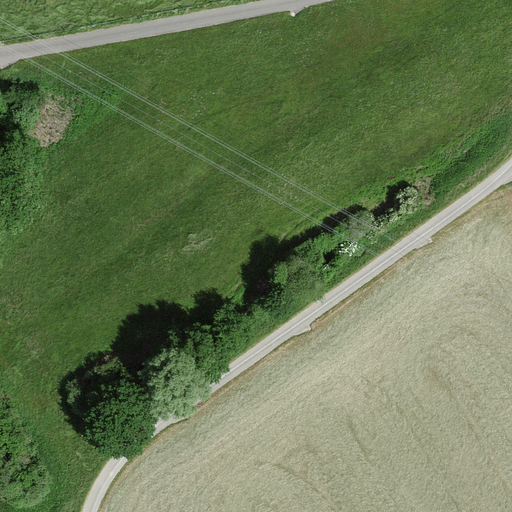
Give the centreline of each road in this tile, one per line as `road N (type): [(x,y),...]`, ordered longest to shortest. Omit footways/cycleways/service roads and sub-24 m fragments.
road 1 (unclassified): [(90,511),(141,439),(511,165)]
road 2 (track): [(0,53),(301,0)]
